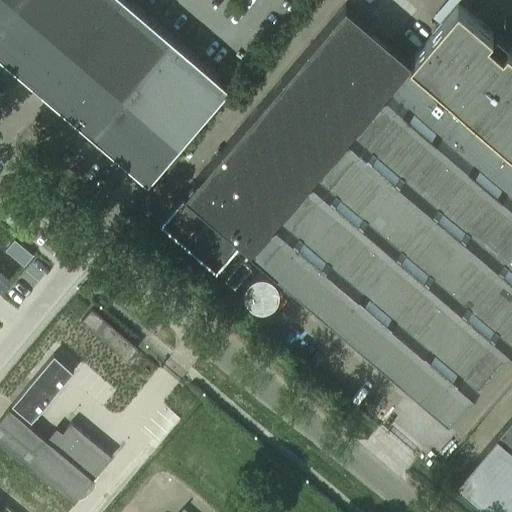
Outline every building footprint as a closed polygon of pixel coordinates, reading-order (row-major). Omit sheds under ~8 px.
[(229,84),(130,0),(0,0),(0,53),(93,132),(150,181),(151,180),(149,179),(229,84)] [(511,49),(507,45),(503,51),(499,47),(501,44),(495,39),(493,42),(488,39),(493,33),(458,3),(411,58),(346,3),(184,192),(449,417),(511,343),(511,49)] [(251,267),(242,259),(225,278),(235,286),(251,267)] [(249,303),(253,306),(258,308),(264,309),(270,307),(274,303),(278,298),(279,293),(279,287),(276,281),(272,277),(266,275),(260,274),(255,275),(250,278),(247,283),(245,288),(245,293),(246,298),(249,303)] [(138,345),(92,306),(81,320),(127,359),(138,345)] [(11,403),(15,406),(18,408),(22,412),(31,419),(73,369),(54,352),(11,403)] [(0,439),(73,501),(112,455),(71,420),(52,442),(9,406),(0,416),(0,439)] [(511,511),(511,416),(455,483),(489,511),(511,511)]
